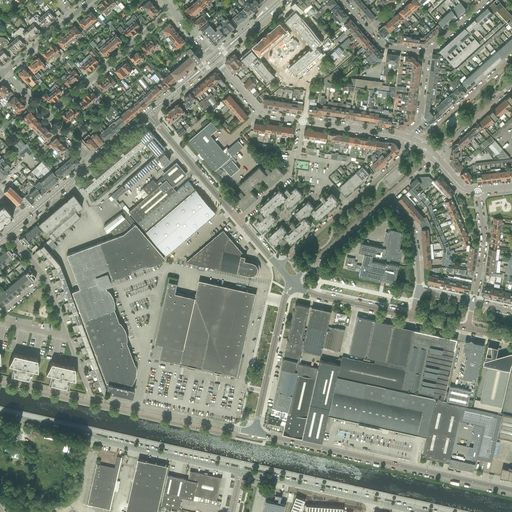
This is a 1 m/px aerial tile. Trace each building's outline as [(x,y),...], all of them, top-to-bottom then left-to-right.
[(100,4),(98,5),(99,7),(101,10),(99,12),(101,14),(98,16),(102,20),(104,18),(101,14),(104,12),(104,13),(105,13),(106,14),(111,10),(112,11),(111,10),(103,0),(100,3),(100,4)] [(103,0),(111,10),(117,5),(120,3),(117,0),(103,0)] [(144,8),(147,12),(154,6),(153,5),(153,4),(152,3),(151,3),(148,0),(145,3),(144,3),(142,6),(140,7),(142,10),(144,8)] [(198,0),(197,1),(203,9),(206,6),(209,8),(211,6),(205,0),(198,0)] [(243,0),(244,1),(253,11),(261,4),(257,0),(251,0),(250,1),(248,0),(243,0)] [(297,0),(296,1),(311,17),(314,14),(317,11),(313,6),(307,0),(297,0)] [(322,8),(314,14),(314,15),(315,15),(317,18),(327,10),(326,9),(329,7),(330,9),(333,6),(336,3),(333,0),(330,0),(326,4),(322,8)] [(359,0),(354,4),(358,9),(368,0),(367,0),(363,0),(362,1),(361,0),(359,0)] [(358,9),(362,13),(368,8),(366,6),(370,2),(369,2),(368,0),(358,9)] [(416,0),(412,0),(411,2),(420,12),(422,10),(418,6),(420,5),(416,0)] [(455,6),(453,3),(450,0),(445,0),(444,2),(446,4),(448,6),(451,4),(454,7),(451,10),(457,17),(462,13),(455,6)] [(455,6),(462,13),(466,9),(458,0),(450,0),(453,3),(455,0),(458,3),(455,6)] [(495,0),(487,7),(493,14),(497,11),(500,8),(501,10),(504,7),(500,2),(496,6),(493,2),(495,0)] [(193,5),(191,6),(196,12),(199,16),(201,14),(199,12),(202,9),(203,9),(197,1),(195,2),(195,3),(194,3),(193,4),(193,5)] [(244,5),(242,7),(243,8),(246,11),(249,15),(253,11),(244,1),(242,2),(244,5)] [(285,19),(284,19),(284,20),(287,23),(293,30),(295,27),(313,48),(311,49),(310,48),(288,67),(295,74),(298,72),(321,52),(322,53),(334,43),(328,37),(322,43),(301,19),(307,14),(295,2),(290,6),(294,10),(286,17),(285,19)] [(411,2),(407,5),(413,11),(415,10),(418,14),(420,12),(411,2)] [(46,12),(43,15),(45,17),(50,22),(53,20),(55,20),(56,19),(56,18),(54,16),(52,14),(51,13),(51,12),(53,10),(51,7),(47,4),(44,7),(47,9),(45,11),(46,12)] [(330,16),(333,19),(343,10),(338,4),(332,10),(334,13),(330,16)] [(407,5),(403,8),(412,18),(415,21),(417,20),(414,17),(413,16),(411,13),(413,11),(407,5)] [(154,6),(147,12),(149,15),(148,17),(150,19),(155,15),(154,15),(159,11),(156,8),(155,6),(154,6)] [(194,15),(197,18),(199,16),(191,6),(188,8),(186,9),(186,10),(186,11),(186,12),(187,13),(188,13),(189,15),(189,16),(190,17),(191,17),(194,15)] [(362,13),(365,18),(376,9),(374,7),(370,10),(368,8),(362,13)] [(487,7),(483,11),(489,18),(493,14),(487,7)] [(511,15),(504,7),(501,10),(500,8),(497,11),(506,21),(511,15)] [(234,10),(232,8),(230,10),(234,14),(232,16),(239,24),(243,20),(234,10)] [(236,8),(234,10),(243,20),(248,16),(242,10),(240,12),(236,8)] [(403,8),(399,12),(403,15),(405,18),(407,20),(409,18),(410,20),(412,18),(403,8)] [(376,9),(365,18),(369,22),(375,17),(373,15),(378,11),(376,9)] [(343,10),(333,19),(334,21),(335,22),(337,20),(339,23),(341,21),(344,24),(350,19),(343,10)] [(457,17),(451,10),(447,14),(453,20),(457,17)] [(98,16),(96,18),(91,11),(88,14),(87,14),(86,15),(86,16),(85,16),(93,26),(94,27),(93,25),(98,21),(100,22),(102,20),(98,16)] [(214,15),(223,26),(222,27),(227,34),(228,33),(228,32),(233,28),(223,16),(222,15),(219,11),(214,15)] [(483,11),(479,15),(485,22),(489,18),(483,11)] [(399,12),(394,17),(400,23),(402,21),(405,24),(407,27),(409,24),(399,12)] [(35,14),(32,17),(38,24),(40,22),(41,23),(43,25),(44,27),(46,28),(47,27),(47,25),(50,22),(45,17),(43,15),(40,17),(39,16),(39,15),(37,14),(36,14),(35,14)] [(131,18),(126,22),(129,25),(135,32),(138,29),(137,28),(139,26),(137,23),(139,20),(136,17),(134,14),(131,17),(131,18)] [(196,21),(195,22),(196,22),(196,23),(197,24),(198,24),(201,28),(208,22),(208,21),(209,20),(206,17),(205,18),(202,14),(202,15),(201,14),(199,16),(197,18),(198,19),(196,21)] [(224,14),(222,15),(223,16),(233,28),(238,25),(234,21),(232,18),(230,20),(226,16),(225,15),(224,14)] [(453,20),(447,14),(442,18),(448,24),(453,20)] [(214,44),(214,45),(215,44),(227,34),(222,27),(223,26),(214,15),(212,17),(213,19),(209,22),(201,28),(201,29),(214,44)] [(479,15),(474,19),(480,26),(485,22),(479,15)] [(79,21),(79,22),(84,28),(82,31),(85,34),(85,35),(85,34),(88,33),(87,31),(93,26),(93,25),(91,23),(85,16),(82,19),(81,19),(79,21)] [(31,25),(28,28),(35,36),(38,33),(39,33),(41,32),(40,31),(39,29),(38,29),(36,26),(35,26),(38,24),(32,17),(29,20),(31,22),(30,24),(31,25)] [(394,17),(389,21),(397,30),(399,28),(397,25),(400,23),(394,17)] [(444,28),(448,24),(442,18),(438,22),(444,28)] [(346,27),(342,30),(344,32),(354,23),(350,19),(344,24),(346,27)] [(474,19),(470,23),(476,29),(480,26),(474,19)] [(397,30),(389,21),(384,25),(388,29),(390,32),(393,29),(395,32),(397,35),(400,33),(397,30)] [(432,22),(431,23),(440,34),(443,30),(438,24),(436,25),(432,22)] [(160,31),(159,33),(161,35),(164,32),(167,35),(174,30),(175,29),(170,23),(160,31)] [(251,48),(240,57),(247,65),(249,64),(252,68),(254,67),(267,82),(275,76),(258,56),(280,37),(278,34),(279,33),(282,36),(286,32),(287,32),(287,31),(286,31),(280,23),(270,32),(269,31),(262,37),(262,38),(252,47),(253,47),(256,51),(254,52),(251,48)] [(340,39),(350,31),(352,33),(358,28),(354,23),(344,32),(341,34),(335,40),(337,42),(340,39)] [(432,29),(431,30),(437,37),(440,34),(431,23),(429,25),(432,29)] [(476,29),(470,23),(466,27),(472,33),(476,29)] [(75,25),(69,30),(75,37),(78,35),(79,37),(80,37),(82,35),(83,37),(84,37),(85,35),(85,34),(82,31),(81,32),(78,29),(75,25)] [(135,32),(129,25),(123,30),(120,26),(117,29),(122,35),(125,33),(128,36),(130,34),(131,35),(135,32)] [(386,42),(388,42),(393,42),(394,40),(390,39),(386,35),(389,33),(383,26),(378,31),(378,32),(386,42)] [(425,28),(424,29),(433,40),(437,37),(431,30),(427,26),(426,28),(425,28)] [(20,27),(17,30),(22,37),(25,35),(25,36),(28,38),(27,38),(29,40),(31,41),(32,40),(32,38),(35,36),(28,28),(25,30),(24,29),(22,30),(20,27)] [(422,27),(420,28),(422,31),(425,35),(424,36),(430,43),(433,40),(424,29),(422,27)] [(348,38),(340,45),(344,48),(351,41),(362,32),(358,28),(352,33),(353,35),(349,39),(348,38)] [(476,49),(480,45),(475,39),(472,42),(468,37),(471,34),(465,28),(460,31),(466,38),(470,43),(476,49)] [(15,39),(13,41),(19,49),(22,46),(24,47),(25,46),(25,44),(23,42),(21,40),(20,39),(22,37),(17,30),(13,33),(13,36),(15,39)] [(64,35),(63,36),(67,41),(69,43),(70,42),(71,41),(74,42),(77,39),(75,37),(69,30),(67,32),(66,33),(65,33),(65,34),(64,35)] [(174,30),(167,35),(168,36),(170,38),(171,39),(168,42),(170,45),(173,42),(180,36),(178,34),(178,33),(177,32),(176,32),(174,30)] [(113,36),(110,39),(116,46),(117,46),(119,44),(120,43),(122,41),(113,31),(111,33),(113,36)] [(476,49),(470,43),(467,45),(463,41),(466,38),(460,31),(456,35),(462,42),(466,47),(471,52),(476,49)] [(362,32),(353,40),(355,42),(353,43),(355,45),(355,46),(366,36),(362,32)] [(173,42),(170,45),(173,48),(174,47),(176,49),(181,45),(185,41),(180,35),(180,36),(173,42)] [(452,39),(458,46),(462,50),(467,56),(471,52),(466,47),(463,49),(459,45),(462,42),(456,35),(452,39)] [(57,41),(65,50),(67,48),(70,45),(69,43),(67,41),(63,36),(57,41)] [(366,36),(355,46),(357,48),(361,44),(363,46),(370,41),(366,36)] [(420,37),(419,45),(426,46),(430,43),(424,36),(423,37),(421,37),(420,37)] [(0,41),(1,43),(7,50),(9,48),(10,49),(12,51),(12,52),(14,54),(15,54),(17,53),(16,51),(19,49),(13,41),(10,43),(9,42),(6,39),(5,38),(4,38),(3,38),(2,38),(1,38),(0,37),(0,41)] [(104,38),(101,40),(102,41),(110,51),(111,51),(115,46),(115,47),(116,46),(110,39),(109,39),(108,37),(105,40),(104,38)] [(149,41),(148,43),(153,49),(153,50),(154,51),(155,51),(156,50),(158,48),(156,46),(159,44),(158,43),(155,39),(154,39),(153,37),(149,41)] [(458,54),(463,60),(467,56),(462,50),(459,53),(455,48),(458,46),(452,39),(447,43),(454,50),(458,54)] [(0,57),(0,58),(0,59),(2,61),(2,60),(4,62),(7,59),(9,60),(10,59),(10,57),(8,55),(5,53),(5,52),(7,50),(1,43),(0,41),(0,57)] [(110,51),(102,41),(96,46),(104,56),(107,54),(107,53),(109,53),(110,52),(110,51)] [(363,46),(358,51),(359,52),(361,50),(363,52),(366,50),(367,50),(373,45),(372,44),(370,41),(363,46)] [(153,49),(148,43),(146,44),(145,44),(141,47),(143,49),(147,54),(149,52),(151,54),(153,52),(152,50),(153,49)] [(463,60),(458,54),(455,57),(451,52),(454,50),(447,43),(443,47),(449,53),(453,58),(459,64),(463,60)] [(50,48),(48,49),(53,55),(57,60),(59,58),(57,56),(58,55),(61,53),(63,55),(65,54),(65,53),(64,52),(61,49),(59,50),(55,46),(53,44),(49,47),(50,48)] [(505,44),(500,48),(506,55),(511,51),(505,44)] [(363,55),(366,58),(377,49),(373,45),(367,50),(368,51),(363,55)] [(174,67),(170,71),(171,73),(176,79),(196,62),(199,59),(196,55),(189,47),(185,50),(170,63),(174,67)] [(459,64),(453,58),(450,61),(446,56),(449,53),(443,47),(439,51),(445,57),(450,63),(452,66),(454,68),(459,64)] [(500,48),(496,52),(502,58),(506,55),(500,48)] [(46,50),(42,53),(44,55),(43,56),(47,60),(45,62),(49,66),(51,65),(49,63),(52,61),(53,60),(55,62),(57,60),(53,55),(48,49),(46,51),(46,50)] [(85,58),(87,61),(93,68),(99,63),(95,58),(98,55),(93,49),(89,52),(93,56),(92,56),(90,54),(85,58)] [(366,58),(365,59),(370,64),(370,65),(371,65),(373,63),(374,63),(377,61),(376,60),(382,61),(382,60),(382,58),(383,53),(380,53),(377,49),(366,58)] [(131,57),(130,58),(133,61),(136,64),(138,62),(140,64),(142,63),(145,60),(143,58),(143,57),(141,55),(138,51),(134,54),(133,55),(132,55),(131,56),(131,57)] [(432,54),(432,59),(440,60),(440,57),(443,57),(438,51),(435,54),(432,54)] [(496,52),(492,56),(498,62),(502,58),(496,52)] [(235,54),(230,57),(238,66),(242,70),(243,73),(246,71),(246,72),(249,70),(248,69),(247,69),(246,67),(236,55),(235,54)] [(384,68),(383,75),(387,76),(388,67),(391,67),(392,63),(393,54),(387,54),(386,59),(385,62),(385,68),(384,68)] [(492,56),(488,59),(494,66),(498,62),(492,56)] [(38,57),(33,61),(39,69),(42,66),(45,70),(49,66),(45,62),(44,64),(38,57)] [(238,66),(230,57),(226,61),(226,63),(236,75),(242,70),(238,66)] [(79,62),(76,64),(79,68),(81,70),(83,68),(86,71),(89,69),(90,71),(93,68),(87,61),(85,58),(81,61),(79,63),(79,62)] [(488,59),(483,63),(490,70),(494,66),(488,59)] [(33,61),(28,65),(31,69),(35,74),(37,72),(37,71),(39,69),(33,61)] [(123,63),(120,65),(128,75),(133,72),(133,71),(135,74),(136,73),(136,74),(138,72),(137,72),(138,71),(135,68),(133,70),(132,69),(126,62),(123,64),(123,63)] [(483,63),(479,67),(485,74),(490,70),(483,63)] [(128,75),(120,65),(117,68),(118,68),(115,71),(122,78),(124,77),(125,78),(128,75)] [(166,67),(164,68),(167,73),(165,75),(166,76),(165,77),(171,83),(176,79),(171,73),(170,71),(166,67)] [(479,67),(475,71),(481,77),(485,74),(479,67)] [(18,75),(24,80),(33,89),(40,83),(37,80),(37,79),(34,81),(31,78),(32,77),(25,68),(19,73),(18,75)] [(69,74),(68,75),(74,82),(80,77),(78,75),(74,70),(71,72),(70,70),(67,72),(69,74)] [(475,71),(471,75),(477,81),(481,77),(475,71)] [(218,81),(222,85),(225,83),(215,72),(211,76),(216,83),(218,81)] [(154,73),(148,79),(152,81),(154,79),(163,90),(167,86),(162,80),(161,80),(161,81),(154,73)] [(159,73),(157,75),(161,80),(162,80),(167,86),(171,83),(165,77),(163,78),(159,73)] [(332,73),(327,77),(330,81),(335,77),(332,73)] [(74,82),(68,75),(67,76),(65,74),(60,78),(62,80),(66,85),(67,84),(68,87),(74,82)] [(109,75),(103,79),(109,87),(110,86),(112,87),(117,83),(111,77),(109,75)] [(247,83),(245,84),(247,86),(246,87),(248,89),(249,89),(250,90),(256,84),(252,79),(255,77),(253,75),(250,77),(250,78),(246,82),(247,83)] [(471,75),(467,78),(473,85),(477,81),(471,75)] [(211,76),(205,80),(210,86),(214,91),(216,89),(215,87),(217,86),(215,84),(216,83),(211,76)] [(140,77),(137,80),(147,92),(146,93),(152,99),(156,96),(149,88),(140,77)] [(467,78),(462,82),(468,89),(473,85),(467,78)] [(109,87),(103,79),(97,84),(99,86),(99,87),(103,92),(106,90),(107,91),(110,89),(108,88),(109,87)] [(153,85),(149,88),(156,96),(163,90),(154,79),(152,81),(151,81),(154,85),(154,86),(153,85)] [(202,83),(197,87),(206,97),(208,95),(205,91),(210,86),(205,80),(202,83)] [(373,80),(372,88),(381,89),(382,85),(382,82),(373,80)] [(449,88),(456,95),(458,98),(462,94),(451,82),(450,80),(448,82),(451,86),(449,88)] [(453,80),(451,82),(462,94),(467,91),(460,83),(458,81),(456,83),(453,80)] [(54,85),(49,89),(51,92),(57,98),(61,95),(60,94),(62,92),(60,90),(62,88),(61,87),(57,82),(54,84),(54,85)] [(0,103),(1,104),(8,97),(12,94),(12,93),(7,88),(4,85),(2,84),(0,85),(0,103)] [(196,88),(193,91),(202,100),(204,102),(208,99),(206,97),(197,87),(196,88)] [(229,88),(224,92),(227,96),(230,94),(232,92),(229,88)] [(142,93),(140,95),(147,103),(152,99),(146,93),(144,90),(142,92),(142,93)] [(57,98),(51,92),(48,94),(46,92),(41,97),(45,101),(47,99),(50,102),(52,100),(54,101),(57,98)] [(89,93),(86,96),(92,103),(100,96),(98,93),(96,95),(93,92),(90,94),(89,93)] [(264,107),(268,107),(269,99),(265,99),(262,96),(265,94),(263,92),(259,96),(263,100),(262,105),(264,105),(264,107)] [(447,92),(446,94),(453,102),(458,98),(452,92),(449,94),(447,92)] [(187,101),(184,103),(185,104),(187,107),(190,110),(195,105),(193,102),(196,99),(191,93),(184,98),(187,101)] [(208,99),(204,102),(210,106),(212,109),(217,104),(213,96),(210,93),(208,95),(206,97),(208,99)] [(225,106),(227,104),(233,99),(230,94),(227,96),(221,102),(225,106)] [(446,97),(444,99),(449,106),(453,102),(446,94),(444,95),(446,97)] [(137,96),(135,97),(143,107),(144,106),(147,103),(140,95),(138,97),(137,96)] [(8,97),(1,104),(2,105),(3,106),(5,104),(6,105),(6,106),(7,106),(8,106),(9,106),(9,105),(10,105),(13,108),(20,101),(19,100),(19,99),(18,98),(17,98),(15,96),(11,100),(8,97)] [(92,103),(86,96),(82,99),(83,100),(81,102),(84,105),(81,107),(83,110),(85,108),(86,108),(92,103)] [(135,102),(133,104),(139,111),(143,107),(135,97),(132,99),(135,102)] [(427,97),(425,107),(430,107),(430,102),(433,102),(434,98),(435,98),(427,97)] [(511,105),(506,98),(501,102),(508,109),(511,105)] [(227,104),(231,108),(237,103),(233,99),(227,104)] [(439,99),(438,101),(445,109),(449,106),(444,99),(441,101),(439,99)] [(212,109),(210,106),(204,102),(202,100),(199,102),(208,111),(212,109)] [(20,101),(13,108),(16,110),(14,112),(17,115),(21,110),(25,106),(22,104),(22,103),(21,102),(20,102),(20,101)] [(435,107),(438,110),(441,113),(445,109),(438,101),(436,102),(438,104),(435,107)] [(501,102),(497,106),(503,113),(508,109),(501,102)] [(128,103),(126,105),(134,115),(139,111),(133,104),(131,106),(128,103)] [(178,103),(173,107),(181,117),(182,116),(181,115),(183,113),(185,117),(188,115),(178,103)] [(232,114),(234,113),(240,107),(237,103),(231,108),(229,110),(232,114)] [(345,108),(344,116),(348,117),(349,118),(350,118),(351,117),(352,112),(352,110),(349,110),(350,109),(350,105),(348,105),(348,104),(346,104),(345,108)] [(111,105),(106,110),(109,115),(111,117),(114,120),(120,127),(121,126),(125,122),(119,114),(117,113),(111,106),(111,105)] [(126,110),(124,112),(130,118),(134,115),(126,105),(124,107),(126,110)] [(69,109),(67,111),(73,117),(74,117),(76,118),(78,116),(77,115),(79,113),(75,107),(74,108),(72,106),(69,109)] [(425,107),(424,117),(426,119),(433,114),(432,113),(433,113),(433,111),(436,109),(434,106),(433,108),(430,107),(425,107)] [(497,106),(492,110),(499,117),(503,113),(497,106)] [(173,107),(169,111),(179,122),(183,119),(181,117),(173,107)] [(234,113),(238,117),(244,111),(240,107),(234,113)] [(433,114),(426,119),(430,123),(441,113),(438,110),(436,109),(433,111),(433,113),(432,113),(433,114)] [(492,110),(489,114),(495,121),(499,117),(492,110)] [(22,114),(19,117),(22,119),(23,118),(28,123),(28,124),(35,117),(29,111),(28,113),(26,111),(22,114)] [(71,122),(75,119),(73,117),(67,111),(66,113),(65,112),(61,115),(63,117),(67,122),(70,120),(71,122)] [(117,113),(119,114),(125,122),(130,118),(124,112),(122,113),(120,111),(117,113)] [(169,111),(164,115),(171,122),(173,120),(176,124),(176,125),(179,129),(176,131),(180,135),(186,130),(183,127),(179,122),(169,111)] [(244,111),(238,117),(240,119),(237,121),(239,123),(248,116),(244,111)] [(489,114),(484,118),(490,125),(495,121),(489,114)] [(109,115),(106,117),(110,122),(108,123),(109,124),(108,125),(109,125),(114,132),(120,127),(114,120),(111,117),(109,115)] [(35,117),(28,124),(33,129),(34,129),(40,123),(40,122),(39,121),(39,120),(38,120),(35,117)] [(484,118),(480,122),(486,129),(490,125),(484,118)] [(215,171),(217,168),(232,156),(235,153),(243,146),(238,140),(228,148),(226,147),(223,150),(210,135),(218,129),(211,122),(204,128),(200,131),(196,134),(196,135),(189,140),(196,149),(200,153),(199,154),(203,158),(204,158),(215,171)] [(34,130),(32,132),(35,135),(37,133),(39,135),(46,128),(43,126),(43,125),(43,124),(42,124),(41,123),(40,123),(34,129),(34,130)] [(478,123),(474,127),(478,132),(481,129),(483,130),(484,129),(478,123)] [(103,124),(100,126),(109,136),(114,132),(109,125),(106,127),(103,124)] [(96,132),(104,141),(109,136),(100,126),(98,128),(100,130),(97,133),(96,132)] [(474,127),(469,131),(474,137),(479,133),(478,132),(474,127)] [(46,128),(39,135),(44,140),(42,143),(44,145),(45,145),(46,144),(50,140),(47,138),(48,137),(49,136),(52,134),(46,128)] [(94,129),(88,134),(98,145),(104,141),(96,132),(94,129)] [(141,136),(139,137),(143,141),(147,146),(151,151),(153,153),(156,156),(162,151),(165,148),(148,129),(141,135),(141,136)] [(469,131),(466,134),(477,147),(479,145),(473,138),(474,137),(469,131)] [(327,133),(327,138),(333,139),(332,142),(335,143),(336,134),(328,133),(327,133)] [(98,145),(88,134),(82,139),(92,149),(93,149),(98,145)] [(466,134),(463,137),(468,143),(469,142),(470,141),(472,143),(471,144),(475,149),(477,147),(473,142),(466,134)] [(485,140),(490,145),(495,141),(494,141),(490,136),(485,140)] [(143,149),(147,146),(139,137),(135,140),(143,149)] [(463,137),(459,140),(466,148),(470,145),(468,143),(463,137)] [(52,147),(55,150),(61,143),(61,142),(59,141),(56,138),(52,142),(48,146),(46,144),(45,145),(44,145),(41,148),(41,149),(44,151),(48,147),(50,149),(52,147)] [(137,154),(143,149),(135,140),(129,145),(137,154)] [(459,140),(456,143),(459,147),(461,149),(463,147),(465,150),(466,148),(459,140)] [(384,147),(385,142),(377,141),(376,149),(378,149),(378,147),(381,148),(381,147),(384,147)] [(488,146),(496,155),(503,150),(495,141),(490,145),(488,146)] [(384,147),(384,150),(387,150),(388,148),(388,147),(390,147),(391,148),(389,149),(390,150),(395,155),(399,151),(399,149),(394,143),(385,142),(384,147)] [(61,143),(55,150),(53,152),(58,157),(63,153),(63,152),(66,149),(64,146),(64,145),(62,144),(61,143)] [(451,147),(451,151),(458,151),(459,152),(461,152),(461,150),(460,150),(461,149),(459,147),(456,143),(451,147)] [(28,146),(26,144),(15,155),(19,159),(26,152),(32,159),(36,155),(29,147),(28,146)] [(129,145),(82,186),(90,195),(137,154),(129,145)] [(380,148),(379,150),(388,161),(395,155),(390,150),(390,151),(388,154),(384,150),(383,151),(380,148)] [(379,150),(376,152),(379,155),(380,154),(380,155),(378,157),(379,158),(384,164),(388,161),(379,150)] [(510,157),(503,150),(496,155),(499,159),(510,158),(510,157)] [(156,156),(150,162),(154,166),(158,163),(160,161),(164,165),(167,162),(170,160),(164,153),(162,151),(156,156)] [(74,155),(69,159),(74,166),(79,162),(74,155)] [(232,156),(217,168),(218,169),(217,169),(217,170),(217,171),(217,172),(217,173),(218,173),(218,174),(220,174),(221,174),(221,173),(222,173),(222,172),(223,171),(223,170),(222,170),(222,169),(224,168),(231,176),(235,173),(240,169),(232,160),(234,158),(235,159),(232,156)] [(374,157),(373,158),(381,167),(384,164),(379,158),(377,160),(374,157)] [(372,164),(370,166),(372,168),(375,172),(381,167),(373,158),(371,160),(374,162),(372,164)] [(69,159),(64,164),(69,170),(74,166),(69,159)] [(458,165),(460,163),(458,161),(451,160),(450,164),(455,168),(458,165)] [(57,180),(59,178),(51,170),(49,168),(49,167),(46,165),(42,161),(36,167),(52,185),(57,180)] [(154,166),(153,166),(157,171),(161,167),(164,165),(160,161),(158,163),(154,166)] [(463,166),(462,165),(464,163),(462,161),(460,163),(458,165),(455,168),(457,172),(463,166)] [(1,165),(0,166),(0,173),(9,166),(11,164),(9,162),(7,163),(3,167),(1,165)] [(97,199),(98,200),(141,164),(139,162),(97,199)] [(154,166),(150,162),(125,183),(111,195),(115,200),(129,188),(154,166)] [(64,164),(59,168),(64,174),(69,170),(64,164)] [(263,178),(270,186),(284,173),(277,165),(263,178)] [(9,166),(0,173),(0,176),(2,179),(9,173),(11,171),(9,169),(11,167),(9,166)] [(57,170),(54,172),(60,178),(64,174),(59,168),(57,166),(55,167),(57,170)] [(239,185),(245,191),(245,192),(266,173),(260,166),(239,185)] [(362,166),(342,184),(339,188),(346,196),(370,174),(362,166)] [(34,175),(47,188),(47,189),(52,185),(36,167),(31,172),(34,175)] [(460,174),(464,179),(470,174),(466,169),(460,174)] [(34,185),(42,193),(47,189),(47,188),(34,175),(32,177),(29,174),(25,177),(29,180),(34,185)] [(470,174),(464,179),(468,183),(473,178),(470,174)] [(433,180),(437,184),(443,179),(439,175),(433,180)] [(419,178),(418,178),(422,183),(423,184),(421,185),(424,188),(429,184),(431,182),(433,181),(429,176),(428,177),(422,177),(422,178),(420,179),(419,178)] [(128,212),(138,224),(176,191),(164,177),(156,183),(155,183),(153,180),(153,179),(149,183),(142,188),(148,195),(128,212)] [(410,184),(413,187),(414,189),(422,183),(418,178),(418,179),(417,178),(410,184)] [(437,184),(441,189),(447,184),(443,179),(437,184)] [(28,192),(35,199),(42,193),(34,185),(29,180),(27,182),(26,181),(21,185),(27,192),(28,192)] [(138,224),(145,232),(195,189),(188,181),(176,191),(138,224)] [(441,189),(445,193),(450,188),(447,184),(441,189)] [(22,198),(22,199),(28,206),(34,200),(28,192),(27,192),(21,185),(19,187),(26,194),(22,198)] [(17,204),(22,199),(22,198),(9,186),(4,192),(17,204)] [(283,200),(289,207),(303,195),(297,188),(287,197),(283,200)] [(450,188),(445,193),(449,197),(454,192),(450,188)] [(195,189),(145,232),(166,256),(167,256),(167,255),(172,251),(173,251),(173,250),(178,245),(179,245),(184,240),(185,240),(190,235),(191,235),(191,234),(197,230),(197,229),(203,224),(209,219),(209,218),(215,214),(216,213),(215,213),(212,209),(212,208),(211,208),(209,205),(208,205),(203,198),(203,197),(202,197),(199,194),(196,190),(196,189),(195,189)] [(239,197),(235,201),(236,202),(240,206),(243,210),(247,206),(257,197),(250,190),(250,189),(240,198),(239,197)] [(260,206),(259,207),(265,214),(266,215),(270,212),(269,211),(274,206),(282,199),(283,200),(287,197),(286,196),(280,189),(260,206)] [(43,260),(51,254),(45,247),(52,240),(53,241),(57,237),(80,217),(75,211),(77,210),(82,206),(73,193),(67,198),(67,199),(38,224),(50,238),(35,251),(36,251),(44,259),(43,260)] [(311,212),(312,212),(318,219),(338,200),(332,193),(311,212)] [(404,195),(399,200),(404,205),(409,201),(411,199),(406,194),(404,195)] [(444,206),(444,207),(454,203),(452,199),(447,200),(445,201),(446,205),(444,206)] [(294,213),(300,220),(301,220),(315,208),(308,201),(294,213)] [(404,205),(409,211),(414,206),(409,201),(404,205)] [(10,218),(13,216),(3,204),(0,206),(0,226),(1,226),(4,223),(5,222),(6,222),(9,219),(10,218)] [(409,211),(414,216),(419,212),(414,206),(409,211)] [(449,210),(444,212),(446,217),(448,216),(457,212),(456,207),(449,210)] [(110,230),(114,235),(122,232),(134,222),(125,210),(107,224),(104,227),(106,233),(110,230)] [(259,220),(255,223),(256,224),(262,231),(276,219),(270,212),(266,215),(260,221),(259,220)] [(419,212),(414,216),(419,222),(420,225),(428,222),(426,217),(424,218),(419,212)] [(451,224),(451,225),(461,220),(459,216),(452,219),(454,222),(451,224)] [(285,236),(291,243),(311,224),(305,217),(285,236)] [(135,223),(123,233),(135,268),(145,265),(147,265),(149,265),(151,265),(153,264),(155,264),(157,263),(159,262),(161,261),(163,260),(164,258),(164,257),(135,223)] [(421,229),(422,237),(429,236),(428,229),(431,228),(429,223),(420,226),(421,229)] [(37,224),(33,228),(39,235),(43,232),(37,224)] [(281,225),(268,237),(274,244),(275,245),(278,242),(277,241),(288,232),(288,231),(281,225)] [(455,232),(455,233),(465,229),(463,225),(456,228),(452,229),(454,233),(455,232)] [(33,228),(29,231),(35,239),(39,235),(33,228)] [(403,232),(391,229),(390,232),(386,231),(382,247),(361,242),(358,252),(364,253),(361,266),(356,265),(357,262),(354,262),(355,259),(346,257),(345,265),(347,266),(347,269),(355,270),(356,268),(361,269),(359,276),(381,281),(381,279),(395,282),(399,265),(389,263),(390,258),(400,260),(403,248),(399,247),(403,232)] [(196,264),(220,269),(224,252),(235,243),(234,242),(229,237),(229,236),(224,231),(224,230),(222,230),(217,235),(216,235),(216,236),(211,240),(210,240),(210,241),(205,245),(204,245),(204,246),(199,250),(198,250),(198,251),(193,256),(193,255),(192,255),(192,256),(187,261),(186,261),(186,262),(196,264)] [(29,231),(25,235),(31,242),(35,239),(29,231)] [(123,233),(100,242),(113,277),(112,277),(112,278),(115,278),(117,277),(119,277),(122,276),(124,276),(126,275),(128,273),(130,272),(132,270),(131,270),(135,268),(123,233)] [(460,236),(457,238),(458,241),(459,242),(468,238),(467,234),(461,236),(460,236)] [(31,242),(25,235),(24,235),(23,235),(19,239),(25,247),(30,243),(31,242)] [(71,291),(82,320),(112,309),(114,308),(114,306),(114,304),(114,302),(113,300),(113,298),(112,296),(111,294),(110,292),(109,291),(107,289),(106,289),(105,286),(111,284),(109,278),(112,277),(113,277),(100,242),(66,254),(79,289),(71,291)] [(220,269),(241,274),(245,256),(245,255),(240,249),(239,249),(235,243),(224,252),(220,269)] [(10,247),(6,250),(12,258),(17,254),(10,247)] [(6,251),(2,254),(8,262),(12,258),(6,250),(5,250),(6,251)] [(51,269),(60,265),(60,264),(51,254),(43,260),(44,260),(52,269),(51,269)] [(245,256),(241,274),(250,276),(254,276),(257,274),(259,270),(259,266),(257,263),(253,261),(245,259),(245,256),(246,256),(245,256)] [(55,280),(64,277),(60,265),(51,269),(52,269),(56,280),(55,280)] [(29,269),(25,273),(32,280),(36,277),(29,269)] [(25,273),(21,277),(27,284),(31,281),(32,280),(25,273)] [(429,275),(427,282),(432,283),(432,282),(433,283),(435,275),(432,274),(432,276),(429,275)] [(453,280),(451,287),(456,288),(457,288),(459,280),(460,277),(454,276),(453,280)] [(21,277),(16,281),(22,288),(27,284),(21,277)] [(59,291),(59,292),(69,288),(64,277),(55,280),(56,280),(60,291),(59,291)] [(195,297),(180,363),(237,376),(256,293),(199,280),(195,297)] [(16,281),(12,284),(18,292),(22,288),(16,281)] [(172,361),(180,363),(195,297),(175,293),(177,283),(169,281),(155,342),(163,344),(163,346),(162,350),(163,354),(166,357),(169,360),(172,361)] [(465,283),(463,290),(468,291),(468,290),(469,291),(470,291),(472,283),(468,282),(468,284),(465,283)] [(12,284),(7,288),(14,295),(18,292),(12,284)] [(7,288),(3,292),(9,299),(14,295),(7,288)] [(63,303),(73,299),(69,288),(59,292),(60,291),(64,302),(63,303)] [(3,292),(0,294),(0,296),(5,303),(9,299),(3,292)] [(67,314),(68,314),(77,310),(73,299),(63,303),(64,303),(68,314),(67,314)] [(294,311),(308,314),(309,306),(296,303),(294,310),(294,311)] [(303,342),(302,350),(322,354),(323,347),(327,330),(328,326),(330,316),(331,311),(312,307),(305,336),(303,342)] [(112,309),(82,320),(89,338),(122,326),(122,324),(121,323),(119,322),(114,308),(112,309)] [(72,325),(81,322),(77,310),(68,314),(73,325),(72,325)] [(287,339),(303,342),(305,336),(303,335),(308,314),(294,311),(289,332),(288,338),(287,339)] [(336,317),(335,320),(339,321),(338,324),(344,325),(345,322),(345,321),(346,319),(347,314),(346,314),(337,312),(336,317)] [(349,352),(366,356),(374,320),(357,316),(349,352)] [(366,356),(386,361),(394,325),(374,320),(366,356)] [(76,336),(85,333),(81,322),(72,325),(73,325),(77,336),(76,336)] [(386,361),(406,365),(415,330),(414,329),(394,325),(386,361)] [(89,338),(94,353),(124,342),(127,341),(127,339),(126,336),(126,334),(125,332),(125,330),(124,328),(122,326),(89,338)] [(327,330),(323,347),(340,351),(344,330),(335,328),(334,332),(330,331),(327,330)] [(406,365),(406,367),(401,389),(422,393),(435,334),(434,334),(415,330),(406,365)] [(80,348),(90,344),(85,333),(76,336),(76,337),(77,336),(81,347),(80,348)] [(435,334),(422,393),(443,398),(446,399),(448,391),(445,391),(455,344),(456,339),(450,338),(450,337),(449,337),(447,337),(447,336),(447,337),(445,336),(444,336),(442,336),(442,335),(442,336),(439,335),(437,335),(437,334),(437,335),(435,334)] [(287,339),(284,356),(300,359),(302,350),(303,342),(287,339)] [(469,399),(470,395),(473,396),(484,345),(473,342),(472,341),(471,340),(469,341),(465,341),(463,350),(466,356),(467,356),(462,378),(470,380),(468,390),(450,386),(450,385),(448,391),(446,399),(446,401),(467,405),(469,399)] [(124,342),(94,353),(105,382),(108,383),(106,388),(108,388),(108,389),(111,389),(110,392),(111,392),(118,393),(132,397),(134,388),(130,388),(130,384),(131,384),(133,380),(134,378),(135,375),(136,372),(136,370),(136,367),(135,364),(134,364),(131,355),(126,341),(124,342)] [(84,359),(94,355),(90,344),(80,348),(81,348),(85,358),(84,359)] [(496,361),(495,361),(498,348),(488,346),(485,360),(484,360),(483,364),(484,364),(488,365),(480,400),(475,399),(473,407),(500,413),(511,361),(511,353),(510,353),(509,353),(508,354),(507,354),(506,355),(505,355),(504,356),(503,355),(502,357),(502,358),(501,359),(500,359),(499,360),(498,360),(497,360),(496,361)] [(23,355),(14,353),(8,364),(13,365),(11,375),(18,376),(18,375),(21,375),(21,377),(21,375),(24,376),(24,378),(31,379),(33,369),(38,370),(37,359),(28,357),(24,356),(23,358),(22,358),(23,355)] [(88,370),(89,370),(98,367),(94,355),(84,359),(85,359),(89,370),(88,370)] [(280,372),(272,407),(288,411),(296,374),(299,363),(299,360),(285,357),(284,357),(284,358),(283,359),(280,372)] [(340,364),(329,415),(358,422),(357,424),(382,430),(383,427),(426,437),(435,400),(435,398),(425,396),(401,391),(401,389),(406,367),(406,365),(388,361),(386,361),(376,358),(374,364),(342,357),(341,358),(340,364)] [(303,438),(322,442),(328,415),(329,415),(340,364),(335,363),(320,360),(318,368),(299,363),(296,374),(316,378),(303,438)] [(60,364),(51,362),(46,372),(51,373),(48,383),(55,385),(55,383),(58,384),(58,385),(58,386),(58,385),(59,384),(62,384),(61,386),(68,388),(70,378),(75,379),(75,367),(66,365),(62,364),(61,365),(61,367),(60,366),(60,364)] [(98,367),(89,370),(92,376),(94,381),(93,381),(102,378),(98,367)] [(511,367),(502,411),(511,412),(511,367)] [(283,434),(303,438),(316,378),(296,374),(288,411),(283,432),(283,434)] [(102,378),(93,381),(93,382),(94,381),(97,391),(102,392),(103,396),(104,392),(105,392),(104,392),(105,387),(102,378)] [(422,456),(449,463),(462,406),(435,400),(426,437),(422,456)] [(462,406),(449,463),(449,465),(473,470),(476,458),(491,462),(497,437),(502,416),(462,406)] [(267,424),(267,426),(269,429),(279,431),(283,432),(288,411),(272,407),(271,414),(275,414),(274,416),(269,415),(267,424)] [(511,415),(503,413),(502,416),(497,437),(511,439),(511,415)] [(11,457),(17,458),(18,454),(17,454),(19,448),(9,446),(8,452),(11,453),(11,457)] [(99,466),(99,464),(96,464),(87,504),(110,510),(114,491),(117,491),(119,482),(116,482),(121,459),(123,460),(124,456),(121,455),(121,457),(117,457),(114,469),(99,466)] [(157,511),(167,470),(165,470),(166,465),(143,460),(142,461),(138,460),(125,511),(157,511)] [(501,472),(500,477),(511,479),(511,463),(511,464),(511,468),(509,467),(508,469),(502,468),(501,472)] [(188,480),(167,475),(161,505),(179,509),(182,497),(193,500),(194,495),(216,500),(222,478),(195,472),(194,474),(189,473),(188,480)] [(283,511),(284,510),(285,504),(280,503),(282,495),(279,495),(278,502),(277,502),(266,500),(265,500),(268,488),(257,486),(250,511),(283,511)] [(296,496),(290,511),(300,511),(303,504),(305,500),(296,496)]
